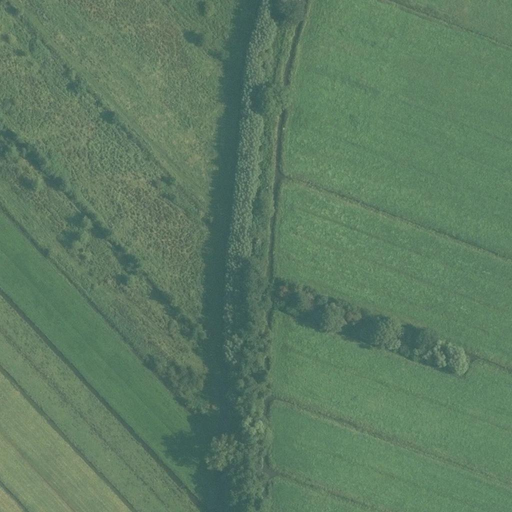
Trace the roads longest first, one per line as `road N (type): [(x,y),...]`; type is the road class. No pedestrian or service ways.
road 1 (track): [(231,511),(239,249),(256,66),(275,0)]
road 2 (track): [(224,198),(230,89),(248,0)]
